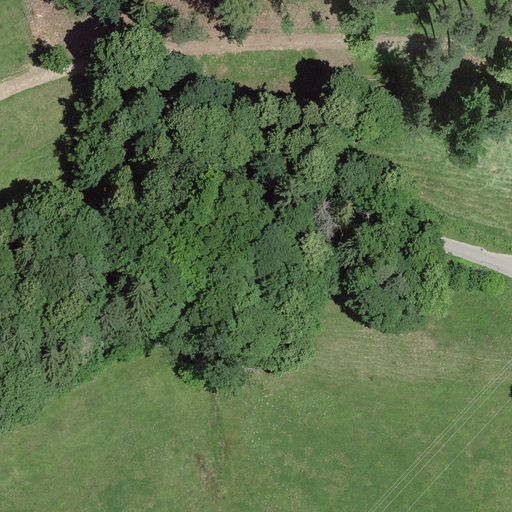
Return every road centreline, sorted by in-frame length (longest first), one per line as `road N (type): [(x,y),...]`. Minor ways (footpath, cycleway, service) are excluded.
road 1 (unclassified): [(511,270),(465,251),(203,187),(96,198),(0,238)]
road 2 (track): [(0,97),(101,59),(271,43),(511,44)]
